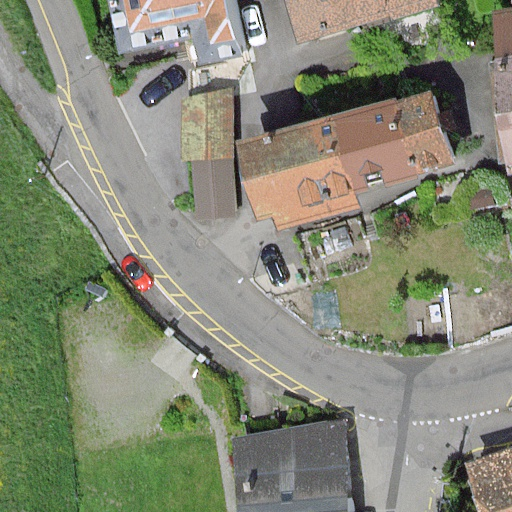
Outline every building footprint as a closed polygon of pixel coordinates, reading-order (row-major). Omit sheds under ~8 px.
[(237,0),(118,0),(126,47),(205,32),(198,212),(232,214),(234,95),(246,95),(247,41),(237,0)] [(299,0),(307,39),(445,3),(444,0),(299,0)] [(511,9),(501,11),(511,160),(511,9)] [(441,86),(250,137),(275,218),(463,162),(441,86)] [(361,511),(354,417),(244,436),(253,511),(361,511)] [(511,511),(511,455),(475,468),(489,511),(511,511)]
